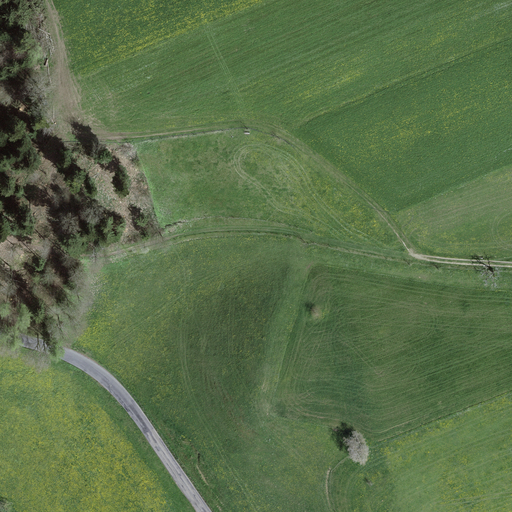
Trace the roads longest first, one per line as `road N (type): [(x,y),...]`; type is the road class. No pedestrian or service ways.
road 1 (track): [(0,233),(93,253),(190,230),(271,228),(408,255)]
road 2 (track): [(408,255),(393,220),(267,126),(87,136)]
road 3 (tertiary): [(0,331),(104,376),(204,511)]
road 4 (track): [(38,0),(65,119),(87,136)]
